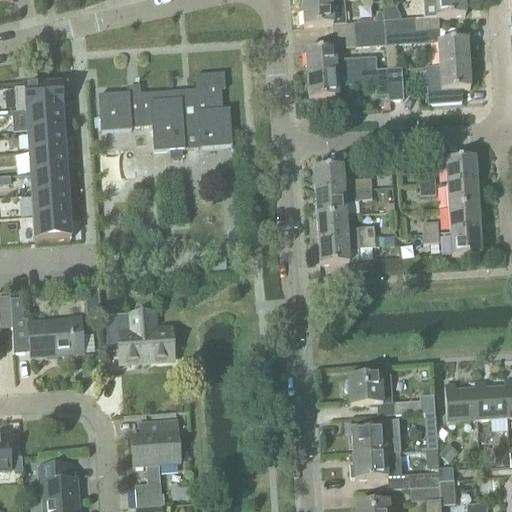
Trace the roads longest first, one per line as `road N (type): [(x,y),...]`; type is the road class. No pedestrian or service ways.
road 1 (residential): [(305,511),(281,145)]
road 2 (residential): [(281,145),(500,129)]
road 3 (residential): [(0,44),(197,0)]
road 4 (residential): [(109,511),(99,428),(79,407),(0,410)]
road 5 (residential): [(281,145),(271,0)]
road 6 (residential): [(500,129),(493,0)]
